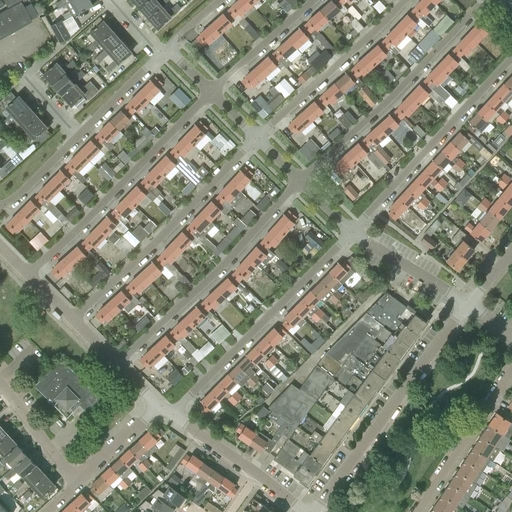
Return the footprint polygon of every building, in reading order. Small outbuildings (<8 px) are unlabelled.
[(0,37),(31,21),(23,7),(21,3),(27,0),(26,0),(3,0),(9,9),(0,14),(0,37)] [(60,0),(56,3),(58,8),(70,1),(72,0),(60,0)] [(92,5),(89,0),(72,0),(70,1),(74,8),(62,14),(65,20),(92,5)] [(148,18),(161,6),(155,0),(147,0),(139,8),(148,18)] [(255,8),(251,5),(247,0),(238,0),(232,6),(232,7),(228,10),(239,22),(255,40),(260,36),(244,19),(255,8)] [(291,7),(299,0),(285,0),(282,0),(279,3),(287,12),(292,8),(291,7)] [(348,10),(344,6),(338,0),(332,0),(332,1),(332,0),(320,11),(328,20),(340,9),(342,12),(345,13),(348,10)] [(379,0),(378,0),(373,4),(378,13),(385,8),(379,0)] [(425,15),(435,4),(431,0),(421,0),(415,7),(416,7),(412,11),(419,17),(426,24),(430,20),(425,15)] [(176,4),(171,9),(174,13),(180,8),(176,4)] [(157,28),(171,17),(161,6),(148,18),(157,28)] [(239,22),(228,10),(224,14),(223,13),(212,24),(220,33),(231,23),(234,27),(239,22)] [(316,30),(328,20),(320,11),(308,21),(309,21),(304,25),(311,32),(312,34),(331,56),(336,52),(316,30)] [(415,21),(419,17),(412,11),(408,15),(408,14),(397,26),(406,34),(417,23),(415,21)] [(439,36),(453,22),(446,15),(433,29),(439,36)] [(364,27),(355,18),(351,21),(351,25),(358,33),(364,27)] [(69,37),(60,20),(51,25),(60,42),(69,37)] [(489,26),(482,20),(479,24),(478,23),(467,35),(476,43),(480,39),(487,32),(485,30),(489,26)] [(100,43),(113,31),(104,21),(90,32),(100,43)] [(208,44),(220,33),(212,24),(200,34),(200,35),(196,38),(202,45),(207,42),(208,44)] [(306,36),(311,32),(304,25),(300,29),(300,28),(288,39),(296,48),(308,38),(306,36)] [(396,45),(406,34),(397,26),(386,37),(386,38),(382,41),(389,48),(396,55),(401,50),(396,45)] [(424,37),(416,30),(411,35),(418,42),(424,37)] [(432,30),(422,40),(429,47),(430,48),(430,47),(440,37),(439,36),(432,30)] [(105,49),(95,57),(99,61),(103,58),(122,41),(113,31),(100,43),(105,49)] [(465,54),(476,43),(467,35),(456,46),(457,46),(453,50),(460,57),(464,53),(465,54)] [(286,58),(296,48),(288,39),(276,49),(277,50),(273,53),(279,60),(284,65),(286,67),(291,63),(286,58)] [(118,63),(131,52),(122,41),(103,58),(108,64),(110,63),(114,59),(118,63)] [(375,65),(391,50),(389,48),(382,41),(378,45),(366,55),(375,65)] [(90,52),(96,47),(92,42),(86,48),(90,52)] [(417,45),(407,55),(415,63),(425,53),(417,45)] [(456,61),(460,57),(453,50),(449,54),(438,65),(447,74),(458,62),(456,61)] [(279,60),(273,53),(269,57),(268,56),(257,67),(265,76),(276,66),(280,69),(284,65),(279,60)] [(363,75),(375,65),(366,55),(355,66),(351,70),(357,77),(361,73),(363,75)] [(70,70),(76,64),(72,60),(66,65),(70,70)] [(52,85),(65,73),(56,63),(43,75),(52,85)] [(108,72),(114,67),(110,63),(108,64),(105,68),(108,72)] [(438,83),(447,74),(438,65),(427,77),(428,77),(424,81),(431,87),(432,89),(443,100),(445,102),(451,96),(438,83)] [(253,86),(265,76),(257,67),(245,77),(245,78),(241,81),(247,88),(252,85),(253,86)] [(382,73),(390,82),(395,78),(387,69),(382,73)] [(61,95),(74,84),(86,74),(82,70),(71,79),(65,73),(52,85),(61,95)] [(378,101),(362,83),(357,77),(351,70),(347,74),(346,73),(335,83),(343,93),(355,82),(360,89),(358,91),(371,106),(378,101)] [(162,83),(155,77),(151,81),(151,80),(140,92),(148,99),(161,86),(160,85),(162,83)] [(293,89),(284,79),(275,87),(285,97),(293,89)] [(371,91),(375,88),(369,80),(364,84),(371,91)] [(74,84),(61,95),(71,106),(77,100),(84,94),(88,100),(98,90),(90,81),(80,90),(74,84)] [(443,100),(432,89),(431,87),(424,81),(409,96),(418,104),(429,93),(440,104),(443,100)] [(332,103),(343,93),(335,83),(323,94),(319,98),(325,105),(330,110),(335,106),(332,103)] [(511,91),(504,84),(495,93),(504,101),(507,104),(511,98),(511,91)] [(274,96),(266,102),(272,109),(284,98),(273,86),(268,90),(274,96)] [(458,86),(455,89),(462,96),(466,91),(464,89),(463,90),(458,86)] [(189,100),(178,88),(169,97),(181,108),(189,100)] [(16,98),(14,95),(11,92),(0,100),(0,104),(5,110),(7,108),(12,114),(2,122),(6,127),(15,118),(28,106),(19,96),(16,98)] [(129,103),(125,107),(132,113),(136,109),(137,110),(148,100),(140,92),(129,102),(129,103)] [(509,116),(503,111),(504,110),(499,106),(504,101),(495,93),(487,103),(495,111),(499,115),(505,120),(509,116)] [(272,110),(259,96),(250,104),(263,118),(272,110)] [(406,116),(418,104),(409,96),(398,107),(399,108),(395,112),(401,118),(405,114),(406,116)] [(321,109),(325,105),(319,98),(315,102),(315,101),(303,112),(311,121),(323,110),(321,109)] [(486,120),(495,111),(487,103),(478,112),(486,120)] [(24,128),(37,116),(28,106),(15,118),(24,128)] [(128,117),(132,113),(125,107),(121,111),(121,110),(110,121),(118,130),(130,119),(128,117)] [(299,131),(311,121),(303,112),(291,122),(292,122),(288,126),(294,133),(298,130),(299,131)] [(397,122),(401,118),(395,112),(391,115),(390,115),(379,126),(387,135),(397,125),(399,124),(397,122)] [(493,127),(486,120),(478,112),(469,122),(471,124),(468,128),(474,134),(477,130),(481,133),(485,129),(488,132),(493,127)] [(352,124),(343,114),(338,119),(347,129),(352,124)] [(505,120),(499,115),(496,119),(502,124),(505,120)] [(24,147),(47,127),(37,116),(24,128),(30,134),(20,143),(24,147)] [(108,141),(118,130),(110,121),(99,132),(99,133),(95,137),(102,143),(109,150),(111,151),(115,147),(113,145),(108,141)] [(196,125),(185,136),(194,145),(205,133),(203,132),(207,128),(200,121),(196,125)] [(154,126),(149,132),(154,136),(159,131),(154,126)] [(379,148),(376,144),(387,135),(379,126),(367,136),(363,140),(369,147),(374,152),(384,164),(385,165),(392,159),(381,147),(379,148)] [(141,150),(154,136),(149,132),(145,127),(141,131),(144,134),(133,145),(139,151),(141,150)] [(15,137),(20,132),(17,128),(11,133),(8,136),(11,139),(14,136),(15,137)] [(340,132),(337,128),(328,135),(332,139),(340,132)] [(459,149),(472,136),(466,130),(462,134),(460,132),(451,141),(459,149)] [(232,146),(219,133),(210,142),(223,155),(232,146)] [(175,148),(170,152),(178,159),(184,165),(188,160),(184,155),(194,145),(185,136),(174,147),(175,148)] [(102,143),(95,137),(91,141),(91,140),(80,151),(89,160),(99,149),(104,154),(109,150),(102,143)] [(309,162),(322,150),(311,139),(299,151),(309,162)] [(483,147),(476,139),(472,144),(479,151),(483,147)] [(355,163),(366,153),(369,156),(367,157),(378,169),(384,164),(374,152),(369,147),(363,140),(359,144),(359,143),(347,154),(355,163)] [(499,148),(491,140),(486,145),(494,152),(499,148)] [(450,159),(459,149),(451,141),(442,151),(450,159)] [(479,151),(487,159),(492,154),(483,147),(479,151)] [(78,171),(89,160),(80,151),(69,162),(69,163),(65,167),(72,173),(83,183),(86,179),(78,171)] [(118,156),(125,164),(130,159),(123,151),(118,156)] [(455,163),(450,159),(442,151),(433,160),(442,168),(447,162),(451,167),(457,172),(461,168),(455,163)] [(166,155),(155,167),(164,175),(174,166),(177,169),(195,187),(200,181),(184,165),(178,159),(170,152),(167,156),(166,155)] [(22,160),(21,158),(17,154),(2,167),(7,173),(22,160)] [(343,173),(355,163),(347,154),(335,164),(336,165),(332,168),(338,175),(342,171),(343,173)] [(459,159),(455,163),(461,168),(465,164),(459,159)] [(188,160),(184,165),(200,181),(208,172),(202,165),(197,170),(188,160)] [(433,178),(442,168),(433,160),(424,170),(433,178)] [(105,162),(98,169),(109,180),(116,174),(105,162)] [(68,177),(72,173),(65,167),(61,171),(61,170),(50,181),(59,190),(70,179),(68,177)] [(154,186),(164,175),(155,167),(145,178),(141,182),(148,189),(150,191),(156,197),(157,197),(160,193),(161,192),(154,186)] [(252,173),(245,167),(242,171),(241,170),(230,182),(239,190),(243,186),(250,179),(249,177),(252,173)] [(424,187),(433,178),(424,170),(416,179),(424,187)] [(471,177),(467,173),(458,182),(462,186),(471,177)] [(503,174),(500,178),(506,184),(510,179),(503,174)] [(447,184),(441,178),(437,182),(443,188),(447,184)] [(506,184),(500,178),(496,183),(503,188),(506,184)] [(425,196),(420,191),(424,187),(416,179),(407,189),(415,197),(420,201),(426,206),(429,203),(423,198),(425,196)] [(49,200),(59,190),(50,181),(39,192),(39,193),(35,196),(42,203),(56,217),(61,213),(49,200)] [(137,186),(126,197),(135,206),(146,195),(144,193),(148,189),(141,182),(137,186)] [(229,201),(239,190),(230,182),(219,193),(220,193),(216,198),(223,204),(229,210),(233,205),(229,201)] [(443,188),(437,182),(433,186),(439,192),(443,188)] [(462,186),(458,182),(454,186),(458,191),(462,186)] [(343,189),(353,200),(358,195),(349,184),(343,189)] [(509,206),(511,202),(511,188),(508,186),(499,197),(509,206)] [(86,188),(77,198),(84,204),(93,195),(86,188)] [(407,206),(415,197),(407,189),(398,198),(407,206)] [(464,190),(454,201),(462,207),(472,196),(464,190)] [(448,201),(439,193),(438,193),(435,196),(444,205),(448,201)] [(270,200),(265,195),(255,206),(261,210),(270,200)] [(38,207),(42,203),(35,196),(31,200),(20,211),(29,220),(40,209),(38,207)] [(124,217),(135,206),(126,197),(115,208),(116,209),(112,213),(119,220),(124,225),(128,220),(124,217)] [(500,218),(509,206),(499,197),(489,209),(500,218)] [(229,210),(223,204),(216,198),(212,201),(201,212),(210,221),(220,210),(225,214),(229,210)] [(398,215),(401,212),(407,206),(398,198),(389,208),(392,211),(388,214),(394,220),(405,228),(408,223),(398,215)] [(484,198),(480,202),(487,207),(490,203),(484,198)] [(426,206),(420,201),(416,205),(422,211),(426,206)] [(500,218),(489,209),(488,211),(485,209),(487,207),(480,202),(476,207),(481,211),(475,218),(479,221),(480,221),(490,229),(500,218)] [(426,206),(422,211),(429,217),(433,213),(426,206)] [(72,218),(79,211),(76,208),(69,214),(72,218)] [(17,231),(29,220),(20,211),(9,222),(9,223),(5,226),(12,233),(16,229),(17,231)] [(296,217),(289,211),(285,215),(285,214),(274,226),(284,234),(294,223),(292,221),(296,217)] [(204,236),(214,225),(210,221),(201,212),(190,224),(191,224),(187,228),(193,235),(194,234),(200,240),(216,256),(221,252),(204,236)] [(115,223),(119,220),(112,213),(108,216),(107,216),(96,227),(105,236),(116,225),(115,223)] [(227,237),(231,241),(246,225),(237,217),(233,222),(238,226),(227,237)] [(436,220),(431,225),(435,230),(440,224),(436,220)] [(480,241),(490,229),(480,221),(479,221),(474,227),(468,223),(465,227),(470,232),(470,233),(480,241)] [(132,232),(141,241),(149,234),(140,224),(132,232)] [(430,235),(435,230),(431,225),(426,231),(430,235)] [(273,246),(284,234),(274,226),(264,238),(261,242),(268,249),(271,245),(273,246)] [(94,248),(105,236),(96,227),(86,238),(86,239),(82,243),(89,250),(93,246),(94,248)] [(200,240),(194,234),(193,235),(187,228),(183,232),(172,243),(181,252),(191,241),(195,245),(200,240)] [(52,229),(44,234),(48,239),(55,234),(52,229)] [(473,240),(465,234),(460,229),(452,239),(457,243),(452,248),(466,259),(474,249),(469,245),(473,240)] [(301,250),(310,257),(323,242),(310,231),(304,237),(309,241),(301,250)] [(40,232),(35,236),(43,245),(48,240),(40,232)] [(425,235),(421,241),(431,249),(436,243),(425,235)] [(114,244),(126,257),(135,248),(122,236),(114,244)] [(226,236),(222,241),(227,245),(231,241),(227,237),(226,236)] [(270,250),(268,249),(261,242),(257,247),(257,246),(246,258),(256,266),(270,250)] [(93,254),(89,250),(82,243),(78,247),(78,246),(66,256),(75,265),(86,256),(88,259),(93,254)] [(176,269),(170,263),(181,252),(172,243),(161,254),(161,255),(157,259),(165,266),(186,288),(190,283),(182,276),(175,269),(176,269)] [(273,252),(281,259),(285,255),(277,248),(273,252)] [(466,259),(452,248),(444,258),(457,269),(466,259)] [(62,276),(75,265),(66,256),(54,267),(55,267),(50,271),(57,278),(61,274),(62,276)] [(95,257),(90,261),(94,265),(99,261),(95,257)] [(355,272),(356,270),(361,275),(367,269),(362,265),(360,266),(352,257),(346,263),(345,261),(341,265),(339,263),(329,272),(337,280),(342,284),(355,271),(355,272)] [(245,278),(256,266),(246,258),(236,270),(232,274),(239,281),(241,283),(245,287),(248,284),(242,278),(243,276),(245,278)] [(160,270),(165,266),(157,259),(153,263),(153,262),(141,273),(150,281),(161,271),(160,270)] [(100,271),(88,282),(93,287),(110,272),(102,262),(97,267),(100,271)] [(337,280),(329,272),(320,281),(328,289),(333,294),(342,284),(337,280)] [(138,292),(150,281),(141,273),(130,283),(130,284),(126,287),(133,294),(137,298),(139,296),(135,292),(137,290),(138,292)] [(225,297),(241,283),(239,281),(232,274),(228,278),(217,288),(225,297)] [(82,277),(74,285),(82,295),(91,287),(82,277)] [(328,289),(320,281),(311,290),(319,299),(324,303),(333,294),(328,289)] [(266,299),(253,285),(249,290),(262,303),(266,299)] [(136,298),(137,298),(133,294),(126,287),(122,291),(122,290),(111,300),(119,310),(129,300),(135,306),(139,302),(136,298)] [(209,312),(225,297),(217,288),(205,299),(206,299),(201,303),(209,312)] [(361,304),(371,294),(365,288),(355,297),(361,304)] [(330,318),(314,303),(319,299),(311,290),(302,300),(310,308),(321,317),(326,322),(330,318)] [(350,304),(342,296),(337,290),(333,294),(339,299),(347,307),(350,304)] [(406,306),(390,295),(386,292),(376,302),(397,318),(406,306)] [(339,299),(333,294),(329,298),(335,303),(339,299)] [(142,296),(138,300),(142,304),(146,300),(142,296)] [(107,321),(119,310),(111,300),(98,312),(99,312),(95,316),(101,323),(105,319),(107,321)] [(310,308),(302,300),(293,309),(301,317),(306,312),(311,316),(316,322),(321,317),(310,308)] [(418,333),(397,318),(376,302),(366,312),(409,344),(415,336),(413,334),(415,331),(417,333),(418,333)] [(213,315),(209,312),(201,303),(197,307),(197,306),(186,317),(194,326),(205,316),(208,319),(213,315)] [(407,304),(406,306),(397,318),(418,333),(426,321),(414,313),(416,310),(407,304)] [(342,311),(348,318),(352,313),(346,307),(342,311)] [(305,321),(301,317),(293,309),(284,318),(286,321),(282,324),(288,330),(295,322),(300,327),(305,321)] [(409,344),(366,312),(354,324),(374,338),(397,355),(399,353),(401,354),(409,344)] [(145,316),(138,322),(143,327),(150,321),(145,316)] [(182,337),(194,326),(186,317),(174,328),(170,332),(177,339),(181,335),(182,337)] [(374,338),(354,324),(345,334),(391,368),(396,361),(394,360),(397,355),(374,338)] [(230,334),(222,325),(211,335),(219,343),(230,334)] [(273,345),(286,332),(280,326),(277,330),(274,328),(265,337),(273,345)] [(173,343),(177,339),(170,332),(166,336),(166,335),(154,346),(163,355),(174,344),(173,343)] [(391,368),(345,334),(336,342),(351,353),(382,376),(384,373),(387,374),(391,368)] [(312,354),(325,341),(320,336),(311,344),(304,337),(299,342),(312,354)] [(264,354),(273,345),(265,337),(256,346),(264,354)] [(351,353),(336,342),(326,353),(341,365),(375,390),(383,380),(381,378),(382,376),(351,353)] [(151,365),(163,355),(154,346),(143,356),(143,357),(139,361),(146,367),(150,364),(151,365)] [(255,363),(264,354),(256,346),(247,355),(255,363)] [(192,356),(198,362),(199,362),(204,357),(197,349),(191,354),(192,356)] [(187,350),(182,354),(187,360),(188,360),(192,356),(191,354),(187,350)] [(289,357),(297,367),(309,357),(304,350),(297,356),(294,352),(289,357)] [(341,365),(326,353),(317,365),(333,377),(364,400),(366,398),(368,399),(375,390),(341,365)] [(261,368),(255,363),(247,355),(237,365),(256,383),(259,379),(254,374),(255,372),(256,373),(261,368)] [(272,356),(269,359),(274,365),(277,361),(272,356)] [(73,412),(79,405),(92,418),(112,398),(104,389),(97,396),(78,376),(80,374),(74,368),(72,370),(61,359),(34,386),(54,405),(57,402),(66,411),(69,408),(73,412)] [(286,377),(274,365),(269,359),(265,363),(270,368),(270,369),(282,381),(286,377)] [(256,383),(237,365),(228,374),(236,382),(241,387),(247,381),(252,387),(256,383)] [(333,377),(317,365),(308,377),(324,389),(358,414),(365,404),(363,402),(364,400),(333,377)] [(175,369),(165,378),(173,386),(182,377),(175,369)] [(227,391),(236,382),(228,374),(219,383),(227,391)] [(324,389),(308,377),(299,389),(315,401),(346,424),(348,422),(350,424),(358,414),(324,389)] [(261,388),(268,395),(273,389),(266,382),(261,388)] [(218,400),(227,391),(219,383),(210,392),(218,400)] [(315,401),(299,389),(291,384),(268,407),(280,416),(290,423),(291,421),(328,449),(330,446),(333,448),(347,428),(345,427),(346,424),(315,401)] [(205,413),(218,400),(210,392),(201,402),(203,404),(199,408),(205,413)] [(241,398),(236,392),(235,392),(232,395),(238,401),(241,398)] [(232,395),(228,399),(234,405),(237,401),(238,401),(232,395)] [(262,419),(269,411),(263,406),(256,414),(262,419)] [(511,427),(511,423),(510,422),(497,413),(498,412),(497,412),(488,425),(502,434),(509,438),(511,433),(511,430),(511,429),(511,427)] [(290,423),(280,416),(275,421),(281,426),(278,430),(283,434),(290,423)] [(291,421),(290,423),(283,434),(288,438),(320,461),(322,462),(329,452),(327,451),(328,449),(291,421)] [(255,434),(240,424),(236,430),(240,433),(238,436),(249,443),(255,434)] [(509,438),(502,434),(488,425),(481,437),(494,446),(500,449),(501,450),(509,438)] [(151,434),(149,431),(139,440),(151,453),(157,448),(153,443),(160,436),(155,430),(151,434)] [(257,431),(255,434),(249,443),(260,451),(262,448),(266,451),(271,445),(266,442),(268,439),(257,431)] [(0,451),(5,456),(16,445),(7,435),(0,441),(0,451)] [(500,449),(494,446),(481,437),(473,448),(486,457),(490,460),(493,461),(500,449)] [(320,461),(288,438),(281,447),(302,462),(301,464),(314,473),(320,465),(318,463),(320,461)] [(139,440),(130,449),(137,457),(142,462),(147,468),(151,464),(145,459),(151,453),(139,440)] [(14,466),(26,455),(16,445),(5,456),(4,456),(0,460),(0,467),(8,461),(14,466)] [(169,472),(185,450),(180,447),(165,467),(169,472)] [(302,462),(281,447),(273,459),(307,484),(314,473),(301,464),(302,462)] [(486,457),(473,448),(465,460),(479,469),(483,471),(487,465),(493,468),(496,463),(493,461),(490,460),(486,457)] [(128,466),(137,457),(130,449),(120,458),(128,466)] [(23,476),(35,465),(26,455),(14,466),(4,475),(8,479),(17,470),(23,476)] [(196,472),(203,462),(192,455),(190,457),(185,455),(181,461),(196,472)] [(127,476),(132,471),(128,466),(120,458),(111,466),(118,475),(123,480),(128,486),(132,482),(127,476)] [(475,483),(483,471),(479,469),(465,460),(457,472),(471,481),(475,483)] [(147,468),(142,462),(138,466),(143,472),(147,468)] [(198,490),(213,470),(203,462),(196,472),(188,484),(198,490)] [(32,486),(44,475),(35,465),(23,476),(32,486)] [(109,484),(118,475),(111,466),(101,475),(109,484)] [(214,492),(217,486),(224,477),(213,470),(198,490),(191,501),(198,505),(206,495),(203,494),(208,488),(214,492)] [(477,485),(475,483),(471,481),(457,472),(450,483),(463,492),(470,496),(477,485)] [(53,485),(44,475),(32,486),(42,496),(54,485),(54,484),(53,485)] [(94,487),(90,490),(96,496),(101,502),(114,489),(109,484),(101,475),(91,484),(94,487)] [(235,485),(224,477),(217,486),(232,497),(237,489),(233,487),(235,485)] [(128,486),(123,480),(120,483),(125,489),(128,486)] [(19,481),(14,485),(17,489),(22,485),(19,481)] [(463,492),(450,483),(442,495),(455,504),(460,498),(466,502),(470,496),(463,492)] [(141,500),(151,491),(146,486),(136,495),(141,500)] [(186,498),(169,487),(165,493),(157,488),(151,494),(157,499),(171,507),(174,502),(178,505),(181,501),(183,503),(186,498)] [(26,500),(32,494),(28,490),(22,495),(26,500)] [(82,493),(72,502),(81,511),(89,511),(98,504),(97,502),(93,498),(88,492),(84,496),(82,493)] [(442,511),(449,511),(455,504),(442,495),(434,507),(442,511)] [(273,511),(268,508),(253,497),(250,502),(249,510),(251,511),(273,511)] [(172,511),(174,509),(171,507),(157,499),(153,505),(145,500),(139,506),(146,510),(148,511),(172,511)] [(207,501),(203,507),(210,511),(222,511),(223,511),(207,501)] [(502,511),(508,505),(502,501),(498,507),(499,508),(495,511),(502,511)] [(80,511),(72,502),(62,511),(63,511),(80,511)] [(8,511),(7,511),(0,503),(0,511),(8,511)] [(124,503),(114,511),(125,511),(129,508),(124,503)]
